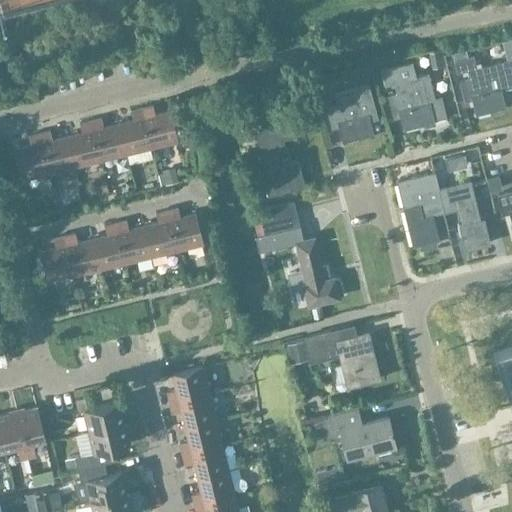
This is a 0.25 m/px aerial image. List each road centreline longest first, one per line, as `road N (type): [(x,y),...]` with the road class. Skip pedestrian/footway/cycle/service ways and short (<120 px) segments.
road 1 (residential): [(43,368),(14,235),(201,191)]
road 2 (residential): [(178,511),(142,364),(71,380),(43,368)]
road 3 (residential): [(460,511),(406,302)]
road 4 (residential): [(0,124),(169,84)]
road 5 (residential): [(406,302),(376,170)]
